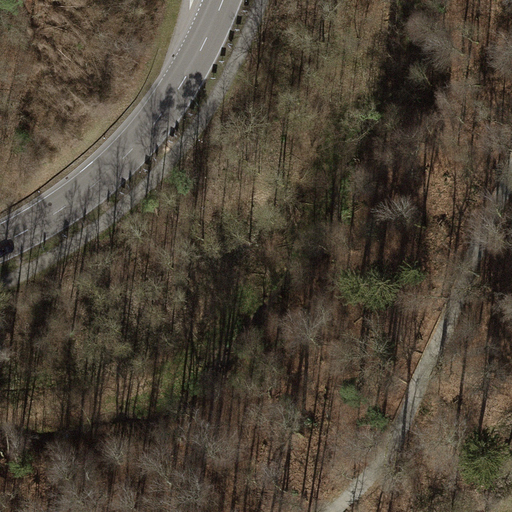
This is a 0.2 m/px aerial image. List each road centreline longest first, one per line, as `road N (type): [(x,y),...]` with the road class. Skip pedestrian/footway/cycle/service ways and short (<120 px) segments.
road 1 (track): [(330,511),(428,366),(511,173)]
road 2 (secondary): [(222,0),(158,117),(114,168),(0,243)]
